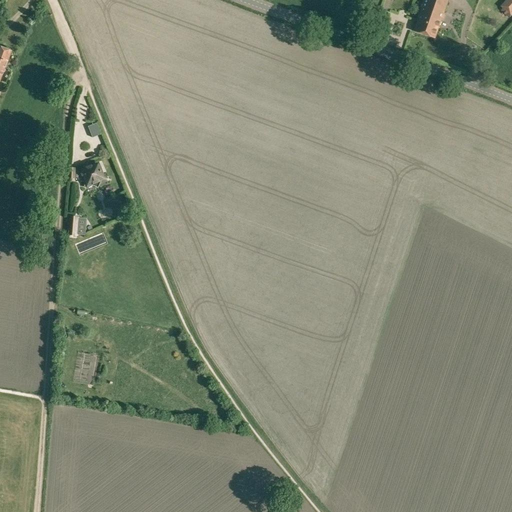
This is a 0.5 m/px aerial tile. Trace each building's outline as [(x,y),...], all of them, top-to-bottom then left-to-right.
[(424,0),(414,31),(434,38),(447,0),(424,0)] [(510,15),(511,12),(511,0),(505,0),(500,7),(502,9),(500,11),(508,17),(510,15)] [(0,78),(11,51),(0,46),(0,78)] [(83,178),(86,187),(105,179),(98,163),(79,171),(75,171),(76,168),(68,168),(68,178),(75,178),(83,178)] [(67,235),(78,236),(79,217),(69,216),(67,235)] [(28,241),(34,241),(34,239),(38,239),(38,240),(46,241),(47,233),(33,232),(33,235),(28,235),(28,241)]
